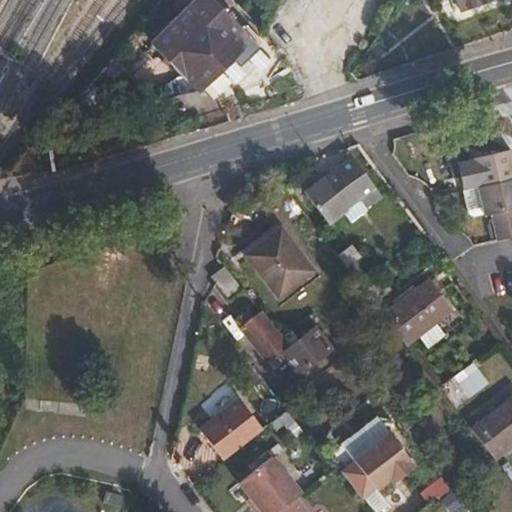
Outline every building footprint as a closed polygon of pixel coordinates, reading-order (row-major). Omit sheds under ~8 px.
[(240,41),(248,34),(214,0),(192,0),(150,42),(161,54),(197,91),(199,93),(233,59),(245,47),(240,41)] [(455,0),(459,12),(494,0),(455,0)] [(260,47),(248,34),(240,41),(245,47),(233,59),(241,67),(260,47)] [(197,91),(161,54),(137,78),(160,101),(197,91)] [(511,182),(511,161),(510,152),(472,162),(478,191),(511,182)] [(359,201),(365,208),(382,196),(352,157),(323,178),(303,192),(328,224),(343,213),(359,201)] [(478,191),(472,162),(456,166),(463,195),(478,191)] [(511,182),(478,191),(484,219),(491,217),(497,245),(510,241),(504,215),(511,212),(511,182)] [(367,211),(365,208),(359,201),(343,213),(351,223),(367,211)] [(280,228),(245,255),(277,297),(312,270),(280,228)] [(371,273),(372,272),(351,244),(336,256),(357,282),(371,273)] [(210,276),(210,277),(227,299),(241,289),(223,267),(210,276)] [(357,282),(373,303),(387,293),(371,273),(357,282)] [(382,314),(406,345),(418,337),(435,323),(452,310),(429,278),(382,314)] [(280,338),(259,312),(253,316),(248,310),(233,321),(273,371),(286,361),(298,376),(332,349),(314,326),(287,347),(280,338)] [(435,323),(418,337),(427,349),(444,336),(435,323)] [(477,369),(458,383),(469,398),(488,383),(477,369)] [(511,396),(471,428),(494,459),(511,445),(511,396)] [(198,430),(222,461),(261,430),(237,400),(198,430)] [(349,483),(363,501),(377,491),(378,492),(392,482),(389,479),(396,474),(398,477),(413,465),(387,431),(352,459),(353,461),(340,471),(349,483)] [(252,509),(254,511),(276,511),(277,511),(295,498),(300,494),(272,457),(238,483),(249,498),(256,506),(252,509)] [(389,479),(392,482),(398,477),(396,474),(389,479)] [(246,500),(252,509),(256,506),(249,498),(246,500)] [(276,511),(306,511),(295,498),(277,511),(276,511)]
